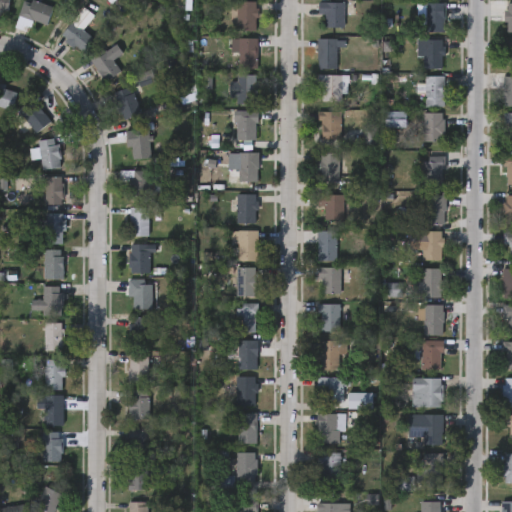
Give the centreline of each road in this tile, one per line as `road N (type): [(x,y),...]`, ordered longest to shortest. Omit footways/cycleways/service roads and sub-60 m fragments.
road 1 (residential): [(287,0),(284,511)]
road 2 (tertiary): [(473,0),(471,511)]
road 3 (residential): [(95,511),(91,121),(67,82),(0,48)]
